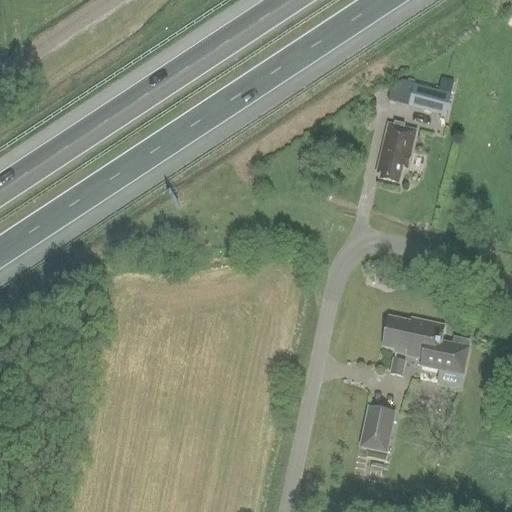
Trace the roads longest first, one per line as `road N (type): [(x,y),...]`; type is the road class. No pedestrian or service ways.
road 1 (motorway): [(0,252),(384,0)]
road 2 (unclassified): [(285,511),(332,264),(353,246),(511,296)]
road 3 (motorway): [(290,0),(0,191)]
road 4 (unclassified): [(0,77),(118,0)]
